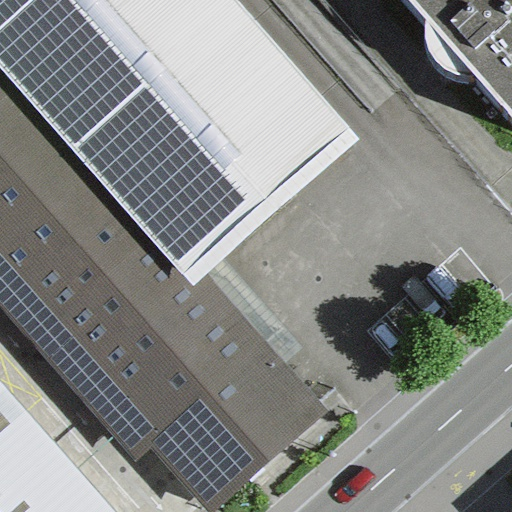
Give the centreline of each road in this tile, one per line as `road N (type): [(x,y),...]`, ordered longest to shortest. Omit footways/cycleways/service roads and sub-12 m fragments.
road 1 (unknown): [(511,287),(249,0)]
road 2 (tertiary): [(346,511),(511,364)]
